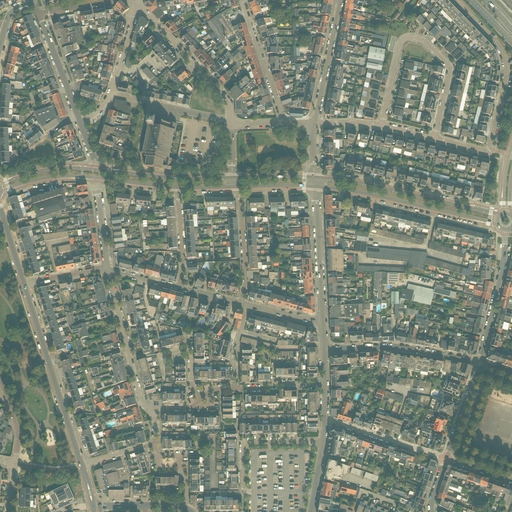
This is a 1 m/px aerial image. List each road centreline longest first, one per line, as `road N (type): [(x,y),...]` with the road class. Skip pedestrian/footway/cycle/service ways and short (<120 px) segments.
road 1 (residential): [(433,138),(488,152),(503,91),(504,55),(455,0)]
road 2 (residential): [(381,125),(400,43),(423,41),(450,67),(433,138)]
road 3 (unclassified): [(81,465),(23,284)]
road 4 (tertiary): [(498,216),(314,177)]
road 5 (tertiary): [(315,187),(497,224)]
road 6 (residential): [(231,125),(229,102),(137,4)]
road 7 (residential): [(480,361),(394,346),(324,350)]
road 8 (residential): [(254,492),(243,491),(243,443),(323,442)]
road 9 (tertiary): [(233,178),(95,170)]
road 10 (residential): [(321,323),(315,187)]
road 11 (residential): [(480,361),(505,230)]
road 12 (residential): [(283,124),(242,0)]
road 13 (residential): [(445,459),(324,419)]
road 14 (residential): [(313,123),(340,0)]
